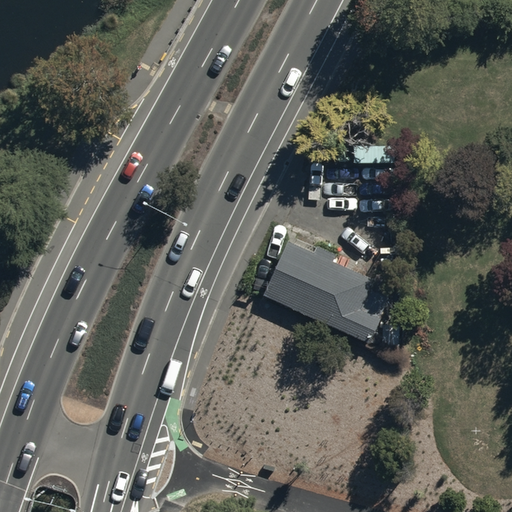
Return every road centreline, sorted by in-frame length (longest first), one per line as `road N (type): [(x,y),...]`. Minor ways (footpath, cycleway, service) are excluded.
road 1 (primary): [(0,502),(91,271),(241,0)]
road 2 (primary): [(316,0),(173,303),(111,511)]
